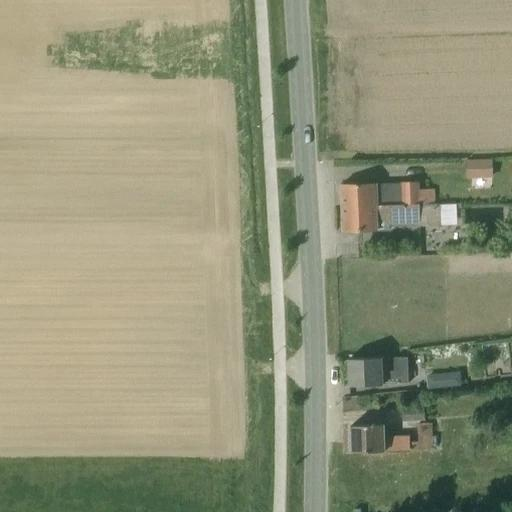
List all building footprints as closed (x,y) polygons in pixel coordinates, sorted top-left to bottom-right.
[(495,157),(468,158),(469,176),(495,175),(495,157)] [(436,205),(436,190),(422,189),(422,183),(341,186),(342,207),(379,206),(436,205)] [(390,232),(390,229),(441,227),(441,205),(436,205),(379,206),(342,207),(343,233),(378,232),(390,232)] [(383,383),(410,383),(410,368),(424,368),(424,357),(395,358),(396,369),(383,369),(382,359),(348,360),(350,387),(384,385),(383,383)] [(428,390),(441,389),(440,380),(434,374),(426,375),(428,390)] [(424,421),(423,408),(402,409),(403,422),(424,421)] [(352,425),(353,452),(432,452),(432,425),(419,425),(419,442),(409,442),(409,437),(385,437),(385,425),(352,425)]
